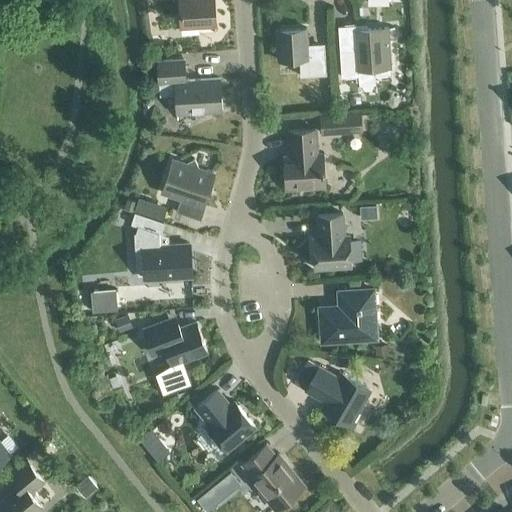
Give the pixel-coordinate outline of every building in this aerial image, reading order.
[(213,0),(178,0),(180,26),(215,24),(213,0)] [(387,26),(356,28),(355,24),(337,25),(339,50),(356,49),(357,68),(374,67),(381,73),(387,67),(390,66),(387,26)] [(324,46),(307,47),(306,27),(276,29),(277,59),(298,58),(299,75),(325,73),(324,46)] [(219,77),(185,79),(183,58),(157,59),(159,94),(175,93),(176,112),(221,109),(219,77)] [(340,114),(341,130),(361,129),(360,113),(340,114)] [(322,152),(316,153),(314,127),(288,129),(289,145),(290,145),(291,154),(283,155),(285,187),(324,184),(322,152)] [(175,210),(200,219),(205,204),(202,204),(213,173),(199,168),(194,157),(168,170),(161,191),(180,197),(175,210)] [(133,209),(162,218),(167,205),(138,195),(133,209)] [(168,235),(160,233),(164,221),(134,211),(127,208),(124,217),(131,219),(130,223),(137,225),(135,232),(134,232),(136,269),(143,269),(144,278),(191,275),(189,242),(168,243),(168,235)] [(349,235),(343,235),(342,212),(316,213),(318,237),(312,237),(313,267),(351,265),(349,235)] [(373,289),(357,290),(357,288),(338,289),(339,301),(319,303),(321,340),(376,337),(373,289)] [(196,321),(171,330),(167,319),(142,328),(151,352),(165,347),(171,363),(206,350),(196,321)] [(341,372),(339,377),(318,365),(305,388),(325,400),(321,407),(352,425),(362,408),(359,406),(369,388),(341,372)] [(235,400),(229,405),(215,388),(195,405),(209,421),(205,425),(225,449),(254,424),(235,400)] [(0,460),(9,453),(0,441),(0,460)] [(285,461),(282,463),(265,443),(242,462),(258,482),(256,485),(275,508),(304,484),(285,461)] [(0,500),(0,511),(34,511),(42,506),(32,494),(33,488),(43,480),(27,460),(7,476),(17,487),(0,500)] [(74,485),(84,497),(97,486),(87,474),(74,485)] [(73,499),(60,509),(62,511),(82,511),(83,511),(73,499)]
